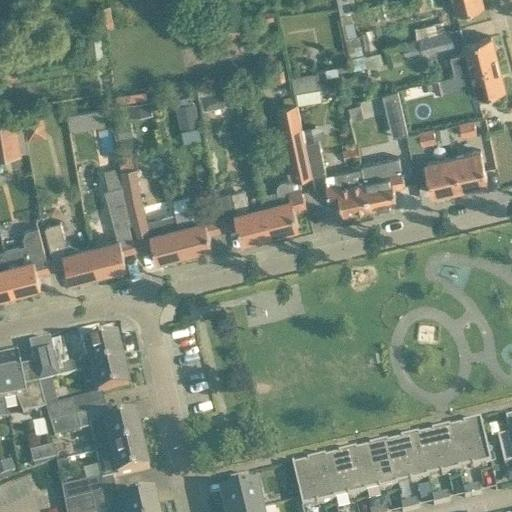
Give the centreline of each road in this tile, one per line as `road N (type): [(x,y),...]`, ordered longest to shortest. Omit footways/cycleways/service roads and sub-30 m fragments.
road 1 (residential): [(141,295),(511,210)]
road 2 (residential): [(191,511),(141,295)]
road 3 (residential): [(0,329),(141,295)]
